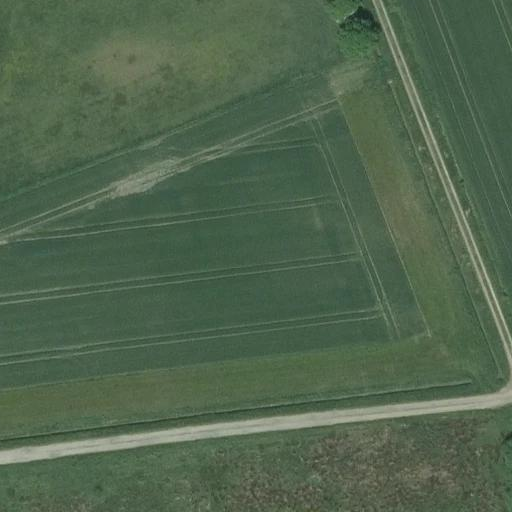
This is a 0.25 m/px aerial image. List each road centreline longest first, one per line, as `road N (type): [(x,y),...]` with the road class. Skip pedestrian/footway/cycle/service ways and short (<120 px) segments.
road 1 (track): [(511,398),(0,472)]
road 2 (track): [(511,336),(387,0)]
